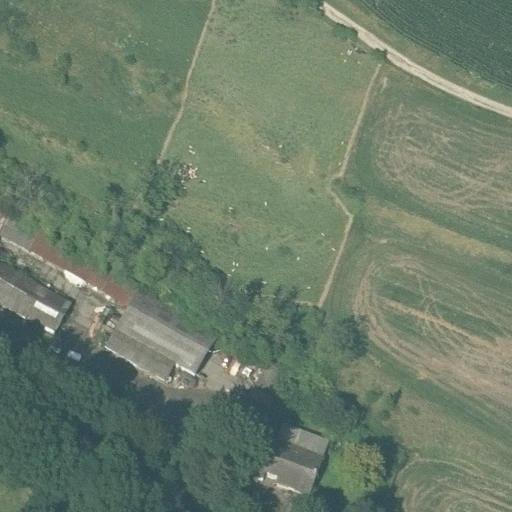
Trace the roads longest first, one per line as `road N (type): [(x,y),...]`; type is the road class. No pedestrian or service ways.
road 1 (track): [(511,111),(406,63),(314,0)]
road 2 (tertiary): [(172,511),(0,403)]
